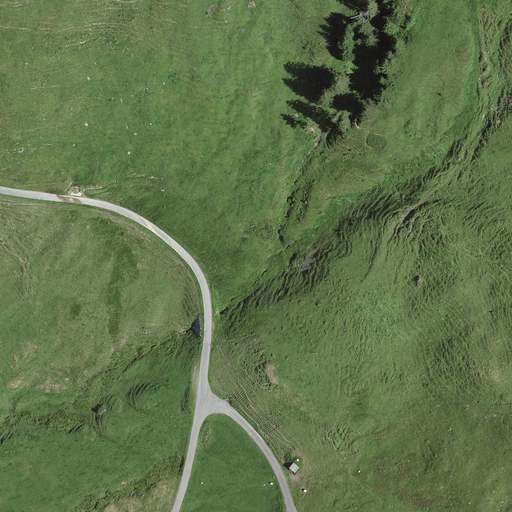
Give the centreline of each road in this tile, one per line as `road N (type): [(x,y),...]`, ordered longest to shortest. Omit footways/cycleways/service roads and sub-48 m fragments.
road 1 (track): [(197,420),(208,312),(191,261),(121,210),(0,189)]
road 2 (track): [(197,420),(219,407),(245,424),(276,467),(292,511)]
